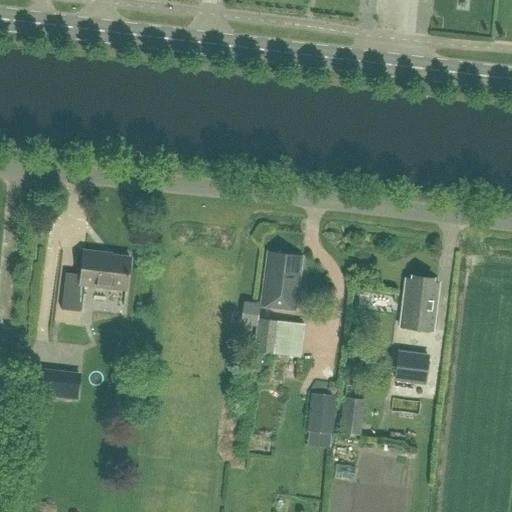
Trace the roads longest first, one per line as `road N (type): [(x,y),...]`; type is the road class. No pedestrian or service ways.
road 1 (tertiary): [(511,82),(0,19)]
road 2 (unclassified): [(511,224),(0,168)]
